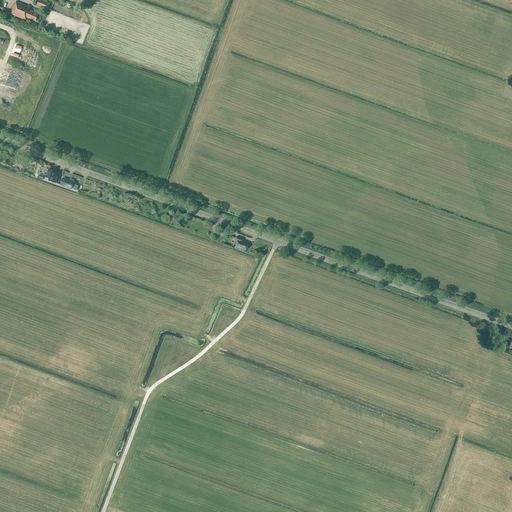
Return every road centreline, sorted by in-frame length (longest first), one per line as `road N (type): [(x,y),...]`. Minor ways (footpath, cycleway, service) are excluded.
road 1 (tertiary): [(511,326),(0,138)]
road 2 (track): [(102,511),(149,390),(238,319),(276,241)]
